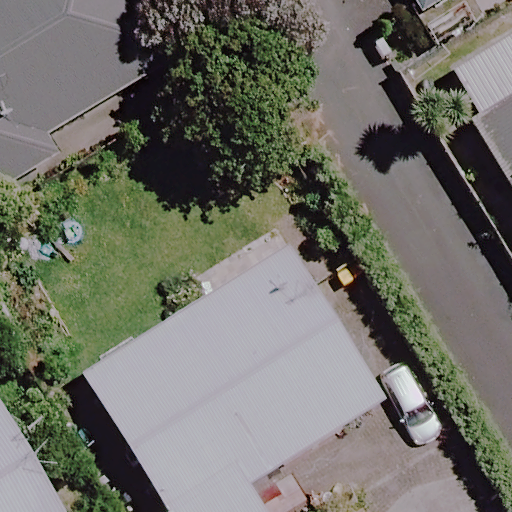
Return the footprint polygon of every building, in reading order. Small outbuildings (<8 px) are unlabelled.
[(150,74),(106,0),(0,0),(0,196),(44,171),(29,146),(150,74)] [(398,0),(414,26),(457,0),(398,0)] [(511,203),(511,107),(470,133),(511,203)] [(379,413),(284,260),(79,388),(155,511),(252,511),(244,497),(379,413)] [(0,511),(48,511),(0,430),(0,511)]
